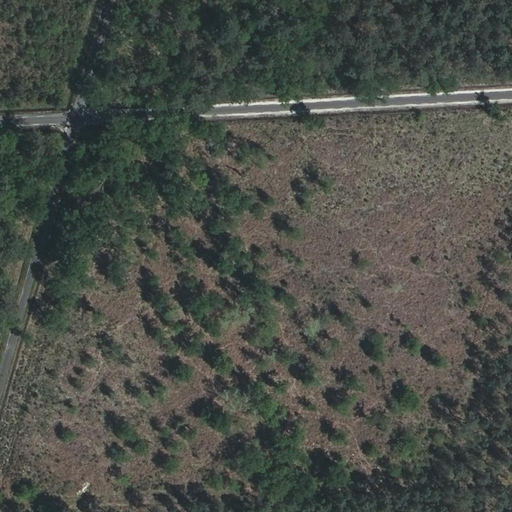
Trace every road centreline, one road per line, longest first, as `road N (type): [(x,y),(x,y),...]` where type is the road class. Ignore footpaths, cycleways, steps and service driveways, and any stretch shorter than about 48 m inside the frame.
road 1 (track): [(0,504),(511,478)]
road 2 (unclassified): [(74,120),(511,97)]
road 3 (residential): [(0,385),(74,120)]
road 4 (track): [(110,0),(74,120)]
